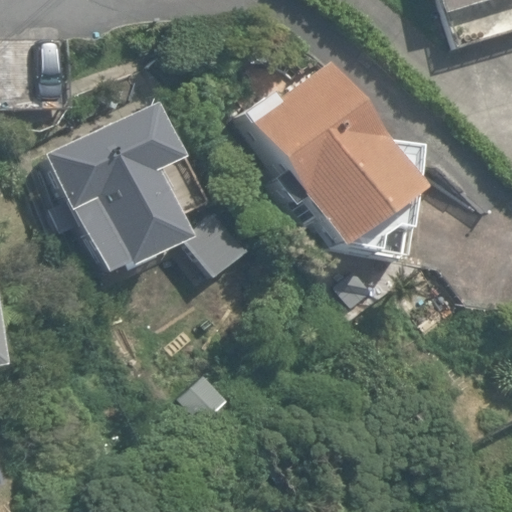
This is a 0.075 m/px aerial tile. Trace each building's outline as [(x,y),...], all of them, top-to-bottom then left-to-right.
[(424,0),(430,18),(494,0),(424,0)] [(321,253),(364,260),(366,243),(381,233),(398,237),(410,153),(374,146),(320,68),(266,105),(261,97),(227,120),(269,180),(260,186),(273,215),(288,205),(321,253)] [(25,155),(80,279),(106,267),(108,272),(169,246),(140,180),(172,166),(144,102),(25,155)] [(173,227),(203,267),(232,245),(202,205),(173,227)] [(456,311),(433,280),(400,303),(422,335),(456,311)]
